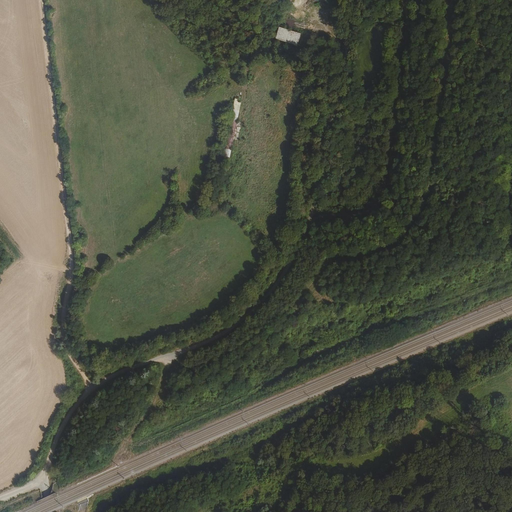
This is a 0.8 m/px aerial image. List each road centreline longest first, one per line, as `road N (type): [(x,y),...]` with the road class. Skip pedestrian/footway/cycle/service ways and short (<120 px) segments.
road 1 (track): [(161,357),(173,366),(213,362),(298,296),(310,292),(333,304),(393,293),(485,260),(506,248),(511,184)]
road 2 (track): [(91,389),(63,346),(71,257),(42,0)]
road 3 (track): [(404,0),(387,184),(366,212),(311,224)]
road 4 (track): [(311,224),(341,52),(336,36),(289,21)]
road 5 (unclassified): [(188,348),(91,389),(67,417),(45,473)]
road 6 (track): [(311,224),(240,322),(188,348)]
